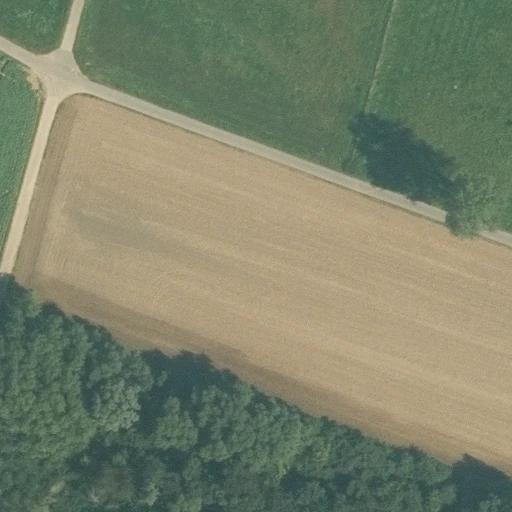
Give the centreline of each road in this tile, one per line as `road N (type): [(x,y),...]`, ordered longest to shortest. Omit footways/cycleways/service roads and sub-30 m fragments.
road 1 (track): [(511,243),(60,77),(0,43)]
road 2 (track): [(80,0),(0,291)]
